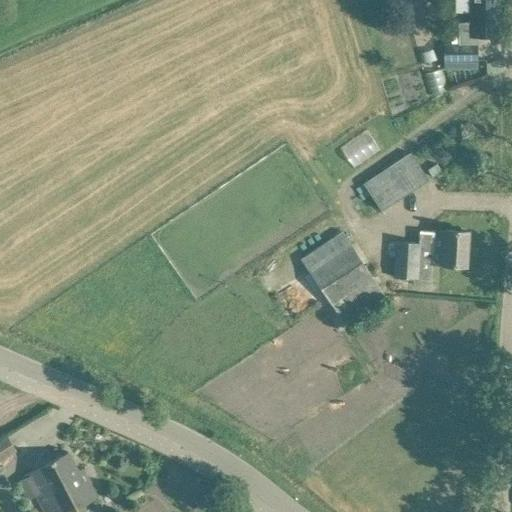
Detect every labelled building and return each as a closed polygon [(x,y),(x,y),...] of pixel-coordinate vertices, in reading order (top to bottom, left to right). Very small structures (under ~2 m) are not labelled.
[(499,0),(469,0),(470,23),(458,23),(458,45),(444,45),(444,61),(476,61),(476,37),(499,37),(499,0)] [(410,153),(363,185),(370,195),(357,204),(367,220),(427,180),(410,153)] [(468,232),(448,231),(444,230),(444,231),(432,231),(431,244),(396,242),(393,277),(429,280),(430,263),(442,264),(442,265),(465,267),(468,232)] [(341,233),(301,260),(344,323),(384,296),(341,233)] [(7,436),(0,440),(0,461),(16,451),(7,436)] [(27,477),(19,482),(28,499),(29,501),(37,496),(38,499),(45,511),(68,511),(77,508),(96,497),(82,470),(79,471),(78,472),(68,452),(50,462),(25,475),(27,477)]
